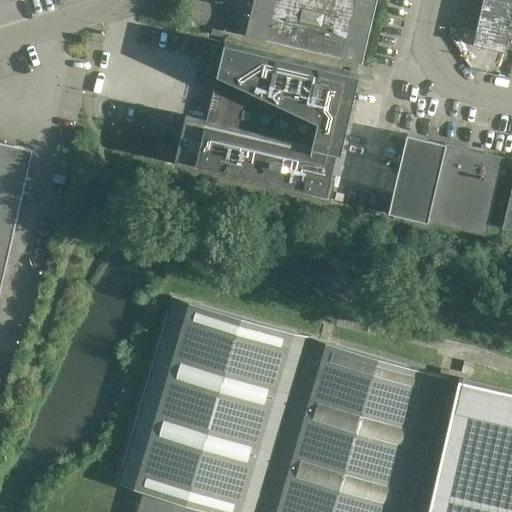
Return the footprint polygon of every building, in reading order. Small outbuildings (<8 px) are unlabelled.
[(226,26),(231,5),(211,0),(200,0),(196,18),(226,26)] [(253,0),(250,16),(247,30),(245,35),(362,63),(363,60),(362,60),(366,40),(367,40),(368,38),(367,38),(372,17),(373,17),(376,0),(253,0)] [(511,0),(486,0),(477,41),(511,48),(511,0)] [(335,151),(353,74),(203,39),(174,162),(328,198),(339,152),(335,151)] [(504,157),(444,143),(407,134),(389,212),(486,235),(504,157)] [(0,293),(33,149),(0,141),(0,293)] [(511,186),(503,226),(511,228),(511,186)] [(511,511),(511,390),(469,380),(460,378),(454,401),(428,511),(408,511),(448,377),(438,374),(431,372),(327,342),(319,339),(283,329),(172,296),(117,482),(143,490),(143,491),(140,501),(136,511),(511,511)]
